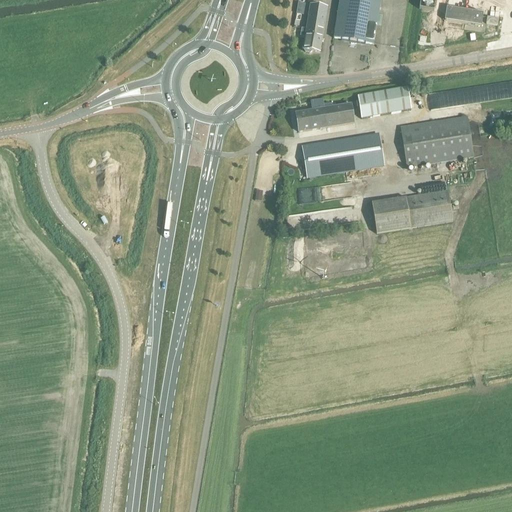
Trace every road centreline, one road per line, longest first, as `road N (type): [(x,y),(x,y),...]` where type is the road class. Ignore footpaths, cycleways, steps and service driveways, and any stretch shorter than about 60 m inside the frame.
road 1 (unclassified): [(106,511),(122,318),(107,269),(55,205),(37,128)]
road 2 (track): [(192,511),(257,146)]
road 3 (primary): [(179,164),(131,511)]
road 4 (primary): [(152,511),(208,175)]
road 5 (tertiary): [(511,51),(296,86)]
